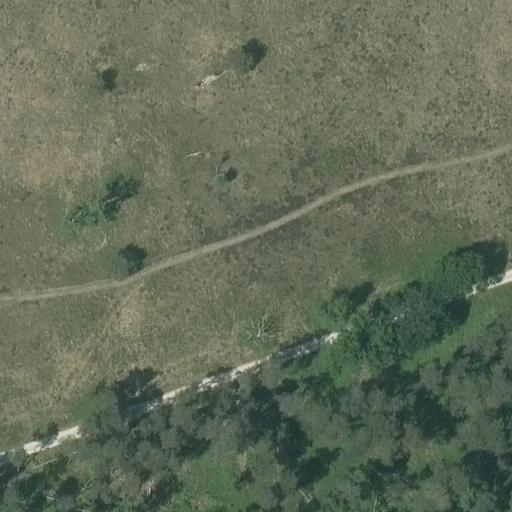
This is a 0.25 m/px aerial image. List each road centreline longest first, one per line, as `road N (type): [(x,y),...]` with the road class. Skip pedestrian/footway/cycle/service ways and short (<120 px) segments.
road 1 (track): [(511,275),(0,460)]
road 2 (unknown): [(0,296),(116,281),(381,180),(511,144)]
